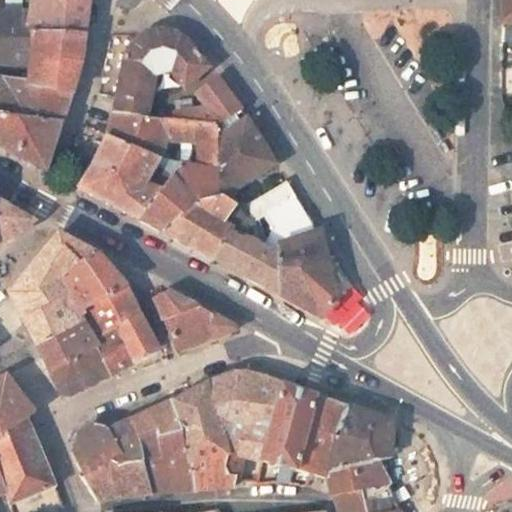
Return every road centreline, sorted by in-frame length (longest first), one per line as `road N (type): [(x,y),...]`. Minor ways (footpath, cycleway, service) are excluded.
road 1 (primary): [(0,180),(290,334)]
road 2 (primary): [(364,255),(237,62),(183,3)]
road 3 (residential): [(475,0),(473,286)]
road 4 (residential): [(51,419),(290,334)]
road 5 (residential): [(132,511),(319,497),(325,511)]
road 6 (primary): [(339,364),(470,435)]
road 7 (primary): [(339,364),(375,330),(364,255)]
road 8 (primary): [(485,412),(411,311)]
